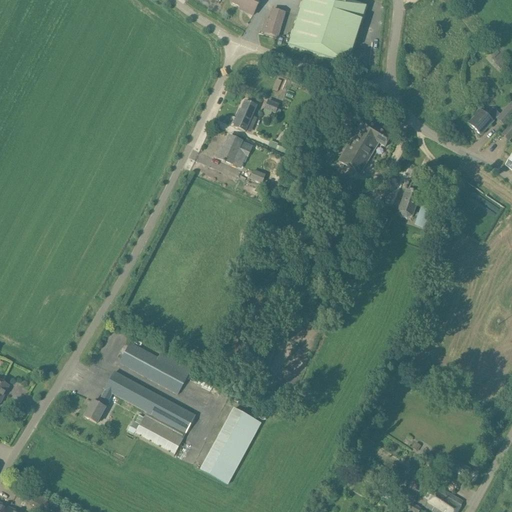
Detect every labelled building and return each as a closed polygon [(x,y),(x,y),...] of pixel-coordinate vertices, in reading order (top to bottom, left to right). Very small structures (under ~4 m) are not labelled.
[(259,0),(231,0),(230,3),(244,10),(243,12),(252,17),(259,0)] [(341,0),(303,0),(289,45),(347,65),(366,8),(341,0)] [(284,14),(272,10),(269,22),(265,21),(264,23),(261,32),(277,37),(280,28),(284,14)] [(503,57),(500,54),(494,61),(497,63),(495,65),(502,72),(508,66),(501,59),(503,57)] [(256,107),(244,102),(241,111),(238,111),(236,115),(238,117),(236,120),(234,120),(232,125),(234,126),(233,128),(245,133),(253,116),(256,107)] [(278,107),(267,102),(262,114),(270,117),(271,113),(275,115),(275,114),(279,115),(281,111),(277,110),(278,107)] [(511,116),(511,104),(497,120),(504,126),(511,116)] [(499,116),(492,109),(486,117),(479,111),(473,118),(474,119),(468,125),(480,136),(492,123),(499,116)] [(391,137),(363,120),(337,162),(359,175),(378,144),(385,148),(391,137)] [(511,137),(511,122),(501,135),(508,141),(511,137)] [(296,135),(286,131),(284,139),(281,138),(278,145),(276,150),(287,155),(292,142),(294,142),(296,135)] [(220,151),(217,159),(223,162),(223,163),(225,164),(234,168),(240,154),(246,157),(248,158),(252,147),(238,141),(229,137),(222,152),(220,151)] [(265,176),(253,172),(250,179),(262,184),(265,176)] [(340,187),(332,177),(315,190),(322,200),(340,187)] [(397,212),(397,213),(398,215),(400,218),(407,221),(412,218),(413,215),(414,213),(414,212),(420,196),(406,191),(405,191),(402,200),(397,212)] [(414,213),(413,215),(418,217),(415,224),(424,227),(430,212),(429,212),(430,210),(432,206),(424,203),(423,207),(422,209),(420,209),(419,214),(414,212),(414,213)] [(377,216),(373,226),(383,230),(387,221),(377,216)] [(257,249),(257,233),(243,233),(243,249),(257,249)] [(158,358),(130,343),(119,364),(177,396),(191,370),(160,354),(158,358)] [(195,417),(114,373),(97,405),(92,402),(84,418),(96,425),(104,409),(112,395),(146,413),(139,425),(133,421),(127,432),(173,457),(195,417)] [(0,381),(0,401),(1,402),(9,386),(0,382),(0,381)] [(261,425),(232,409),(200,471),(228,486),(261,425)] [(469,470),(453,460),(448,470),(464,479),(469,470)] [(456,511),(463,503),(436,486),(424,506),(432,511),(456,511)] [(416,498),(404,491),(400,497),(401,498),(412,505),(420,510),(421,510),(421,509),(412,504),(416,498)] [(68,511),(36,496),(32,505),(45,511),(68,511)] [(401,498),(398,504),(411,511),(419,511),(421,510),(420,510),(412,505),(401,498)]
